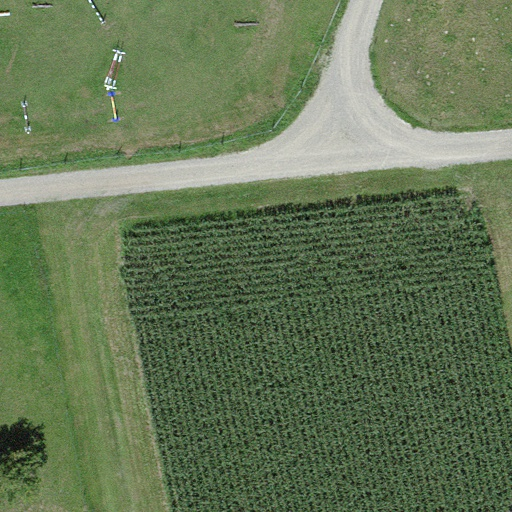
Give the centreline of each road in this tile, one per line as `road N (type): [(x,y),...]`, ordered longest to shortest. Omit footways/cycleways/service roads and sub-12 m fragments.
road 1 (track): [(511,137),(0,195)]
road 2 (track): [(354,154),(355,64),(373,0)]
